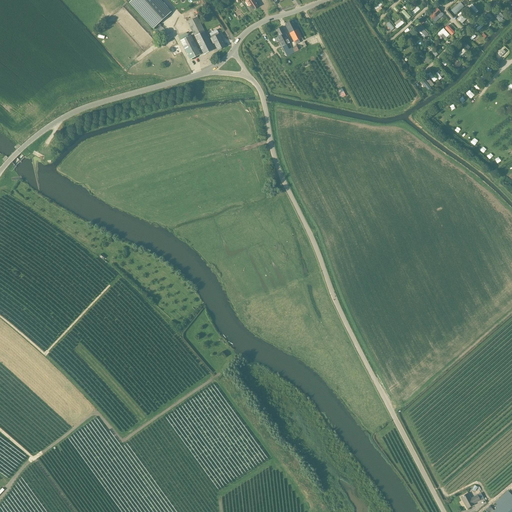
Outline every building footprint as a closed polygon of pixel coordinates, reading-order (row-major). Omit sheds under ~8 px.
[(153,29),(172,12),(160,0),(132,0),(129,3),(153,29)] [(240,0),(241,1),(242,0),(244,0),(245,1),(249,7),(250,6),(253,10),(258,7),(255,1),(254,0),(240,0)] [(381,2),(374,6),(377,12),(384,8),(381,2)] [(459,2),(450,10),(455,15),(464,6),(459,2)] [(417,7),(411,12),(413,15),(420,9),(417,7)] [(470,7),(468,9),(474,16),(477,14),(470,7)] [(431,13),(432,14),(429,17),(433,20),(435,18),(438,16),(440,18),(443,15),(441,13),(437,8),(431,13)] [(408,19),(411,17),(403,9),(400,12),(408,19)] [(460,13),(456,16),(463,22),(467,19),(460,13)] [(500,23),(503,20),(498,14),(495,17),(500,23)] [(204,54),(214,49),(197,17),(187,22),(204,54)] [(484,19),(488,27),(492,24),(488,17),(484,19)] [(393,24),(398,28),(404,23),(400,18),(393,24)] [(293,20),(285,24),(293,41),(294,42),(296,45),(300,42),(298,40),(302,38),(294,22),(293,20)] [(390,31),(394,28),(389,21),(385,25),(390,31)] [(155,29),(160,33),(164,28),(158,24),(155,29)] [(423,33),(426,37),(428,34),(418,24),(414,28),(421,35),(423,33)] [(447,25),(444,28),(450,34),(453,31),(447,25)] [(282,27),(276,30),(279,35),(277,36),(282,46),(282,47),(290,43),(289,43),(282,27)] [(439,37),(441,36),(444,40),(450,36),(443,28),(436,34),(439,37)] [(219,34),(217,30),(209,34),(211,38),(210,39),(212,43),(213,42),(218,50),(225,47),(219,34)] [(188,37),(186,32),(178,36),(190,59),(198,55),(201,54),(191,35),(188,37)] [(476,33),(470,38),(474,42),(479,37),(476,33)] [(466,46),(470,52),(476,49),(472,42),(466,46)] [(464,48),(457,55),(460,58),(467,51),(464,48)] [(456,70),(462,63),(459,60),(452,67),(456,70)] [(431,72),(428,74),(433,82),(436,81),(431,72)] [(422,82),(427,91),(431,89),(425,80),(422,82)] [(473,504),(480,500),(477,495),(471,498),(468,493),(460,497),(466,509),(474,505),(473,504)] [(486,511),(511,511),(511,495),(510,493),(501,501),(499,499),(495,502),(497,505),(495,507),(496,508),(494,510),(490,506),(485,510),(486,511)]
